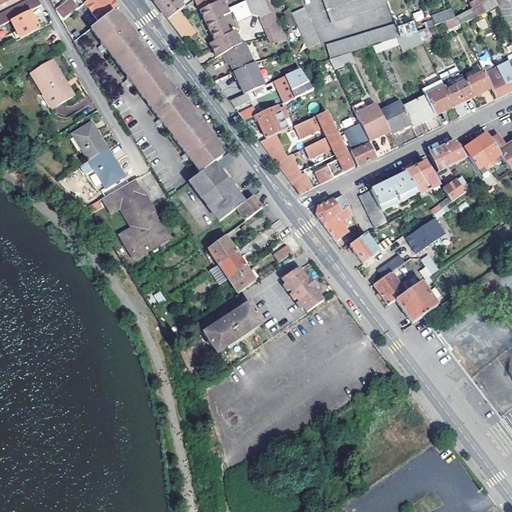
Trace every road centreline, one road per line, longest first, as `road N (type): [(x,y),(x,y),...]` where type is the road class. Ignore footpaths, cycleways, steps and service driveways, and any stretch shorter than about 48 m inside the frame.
road 1 (secondary): [(291,210),(511,499)]
road 2 (secondary): [(132,0),(291,210)]
road 3 (residential): [(511,102),(291,210)]
road 4 (residential): [(43,0),(145,172)]
